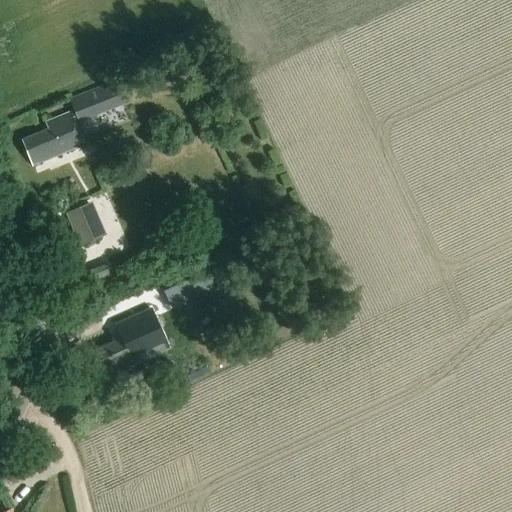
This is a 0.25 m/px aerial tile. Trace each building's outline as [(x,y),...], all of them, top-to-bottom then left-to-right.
[(116,80),(99,87),(71,98),(69,99),(78,124),(109,112),(126,105),(116,80)] [(73,126),(72,122),(70,117),(43,129),(46,134),(21,145),(32,170),(82,148),(73,126)] [(66,213),(80,245),(106,234),(93,202),(66,213)] [(162,283),(174,309),(216,289),(204,263),(162,283)] [(100,288),(123,280),(117,264),(94,272),(100,288)] [(152,312),(169,306),(165,294),(148,301),(152,312)] [(102,381),(154,357),(139,325),(119,334),(122,341),(90,355),(102,381)]
